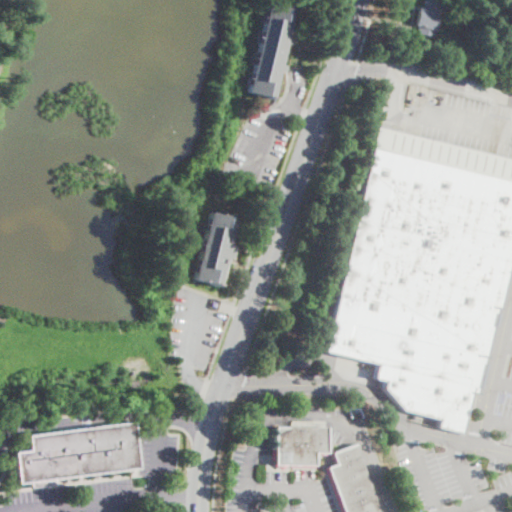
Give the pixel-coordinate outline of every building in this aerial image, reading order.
[(439,0),(433,36),(415,33),(417,26),(411,25),(415,6),(420,7),(421,0),(439,0)] [(291,38),(289,45),(284,44),(279,64),(285,65),(283,72),(276,70),(270,97),(244,91),(264,3),(292,9),(286,37),(291,38)] [(511,243),(497,309),(494,308),(482,357),(483,357),(475,393),(469,392),(459,433),(434,427),(436,419),(401,411),(380,388),(382,381),(371,378),(375,364),(322,351),(329,321),(366,165),(374,128),(375,127),(377,127),(511,159),(511,243)] [(233,246),(230,259),(224,258),(224,259),(218,284),(191,278),(208,211),(235,218),(228,245),(231,245),(233,246)] [(53,478),(14,483),(10,453),(25,451),(23,436),(129,422),(130,432),(131,435),(133,454),(134,458),(134,462),(135,468),(101,472),(98,473),(82,475),(79,475),(70,476),(67,477),(60,478),(53,478)] [(325,452),(313,452),(313,465),(272,465),(272,456),(272,427),(325,427),(325,452)] [(341,511),(325,468),(335,464),(330,453),(354,444),(378,511),(341,511)]
